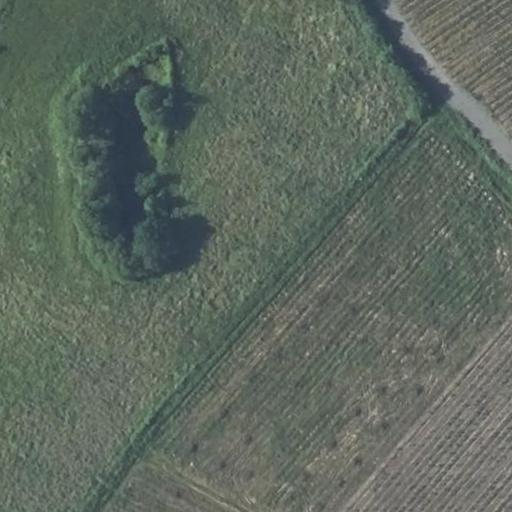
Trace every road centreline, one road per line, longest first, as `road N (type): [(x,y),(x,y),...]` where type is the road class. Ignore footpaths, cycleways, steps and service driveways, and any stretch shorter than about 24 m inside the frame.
road 1 (track): [(511,172),(431,67),(396,0)]
road 2 (track): [(97,511),(136,451),(248,511)]
